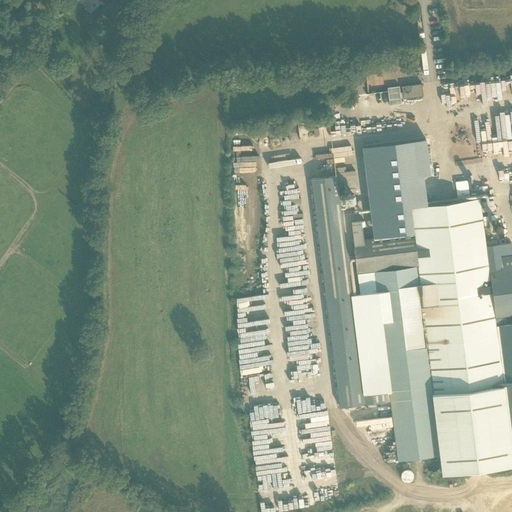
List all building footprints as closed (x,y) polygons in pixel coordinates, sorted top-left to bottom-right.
[(77,0),(87,9),(94,3),(91,0),(77,0)] [(103,5),(96,11),(102,17),(108,11),(103,5)] [(360,76),(361,90),(375,90),(374,75),(360,76)] [(400,100),(420,96),(418,83),(398,87),(400,100)] [(382,103),(395,103),(394,86),(381,86),(382,103)] [(302,142),(301,125),(282,125),(282,143),(302,142)] [(314,179),(341,410),(361,408),(360,401),(391,398),(398,462),(438,458),(440,481),(511,472),(511,324),(500,326),(499,317),(511,315),(511,254),(497,256),(490,195),(345,211),(341,176),(314,179)] [(284,186),(284,196),(292,196),(293,186),(284,186)] [(283,192),(270,194),(275,235),(275,241),(272,241),(274,257),(270,257),(270,260),(291,257),(290,248),(301,247),(300,237),(297,217),(295,217),(292,196),(284,198),(283,192)] [(288,259),(288,265),(279,265),(279,271),(294,270),(294,259),(288,259)] [(294,314),(299,323),(275,326),(276,332),(289,331),(289,335),(281,336),(282,340),(301,337),(300,329),(310,323),(309,317),(301,319),(299,309),(310,308),(309,303),(292,305),(299,301),(299,302),(305,301),(301,275),(289,276),(272,287),(272,292),(273,292),(274,303),(284,301),(286,305),(283,307),(285,316),(294,314)] [(251,292),(230,296),(232,308),(236,308),(238,320),(239,320),(238,315),(245,314),(243,304),(253,302),(251,292)] [(249,317),(266,314),(264,305),(248,308),(249,317)]
